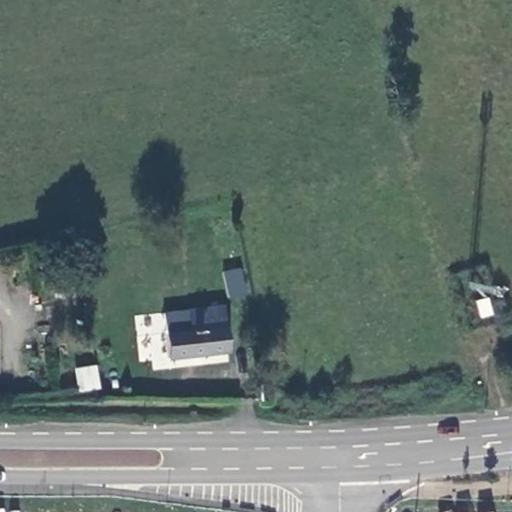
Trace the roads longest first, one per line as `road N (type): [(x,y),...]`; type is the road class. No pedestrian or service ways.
road 1 (tertiary): [(0,474),(342,472),(511,457)]
road 2 (tertiary): [(511,423),(342,436),(0,440)]
